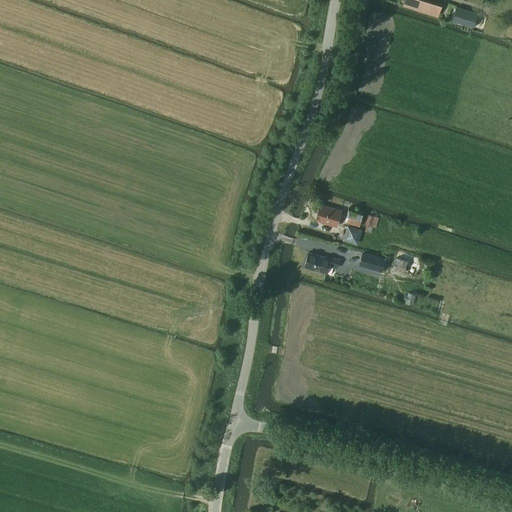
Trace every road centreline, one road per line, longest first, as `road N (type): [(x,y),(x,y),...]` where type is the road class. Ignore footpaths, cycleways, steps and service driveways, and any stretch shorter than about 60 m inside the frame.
road 1 (unclassified): [(232,422),(272,230),(323,75),(335,0)]
road 2 (unclassified): [(511,492),(232,422)]
